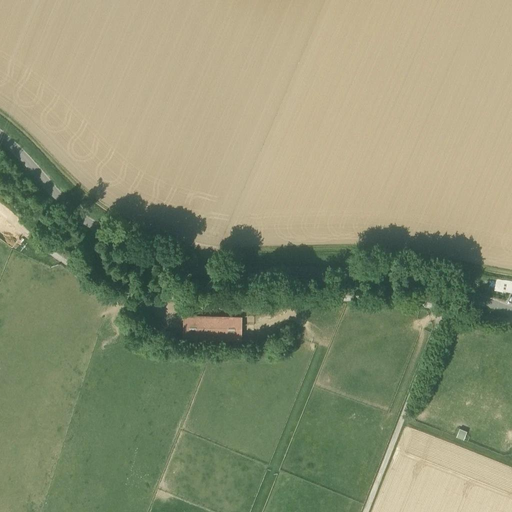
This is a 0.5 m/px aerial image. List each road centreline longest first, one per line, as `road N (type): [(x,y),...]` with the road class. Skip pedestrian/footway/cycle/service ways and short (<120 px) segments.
road 1 (tertiary): [(511,315),(456,294),(350,274),(179,270),(91,223),(0,140)]
road 2 (track): [(511,276),(354,252),(185,249),(101,210),(0,114)]
road 3 (track): [(511,323),(398,302),(103,298),(0,211)]
road 4 (track): [(363,511),(444,312)]
